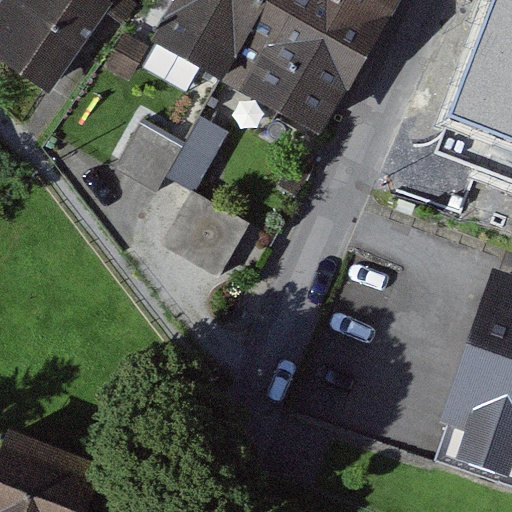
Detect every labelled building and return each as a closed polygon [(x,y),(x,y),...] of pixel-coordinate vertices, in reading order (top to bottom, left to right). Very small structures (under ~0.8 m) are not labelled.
[(99,0),(1,0),(0,2),(0,60),(48,94),(110,7),(99,0)] [(395,0),(177,0),(152,44),(318,137),(395,0)] [(511,0),(473,0),(484,4),(438,128),(444,130),(434,156),(511,185),(511,0)] [(182,147),(165,177),(194,193),(227,133),(198,117),(182,147)] [(182,147),(140,124),(115,171),(156,193),(165,177),(182,147)] [(511,269),(510,269),(448,444),(511,466),(511,269)] [(302,405),(442,433),(467,308),(327,280),(302,405)] [(0,511),(89,511),(106,469),(7,431),(0,450),(0,511)]
